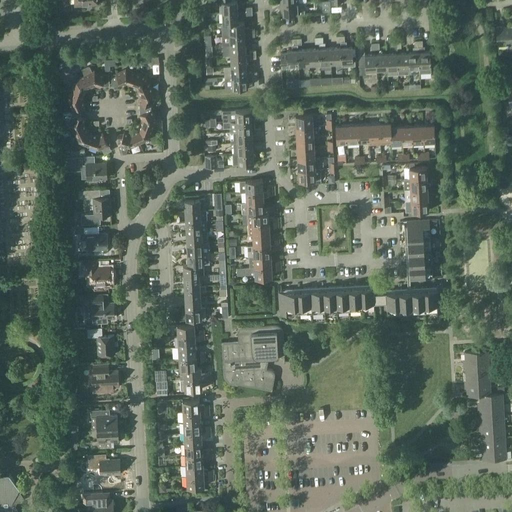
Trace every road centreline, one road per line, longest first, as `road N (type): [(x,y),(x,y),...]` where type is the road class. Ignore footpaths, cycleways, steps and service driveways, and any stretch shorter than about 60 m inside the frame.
road 1 (residential): [(269,168),(262,41),(273,28),(425,20)]
road 2 (residential): [(140,511),(130,255),(136,234)]
road 3 (residential): [(300,198),(302,262),(317,262),(368,259),(365,195),(337,197)]
road 4 (tertiary): [(511,467),(427,473),(354,511)]
road 5 (residential): [(62,511),(65,351)]
road 6 (residential): [(171,156),(163,31)]
